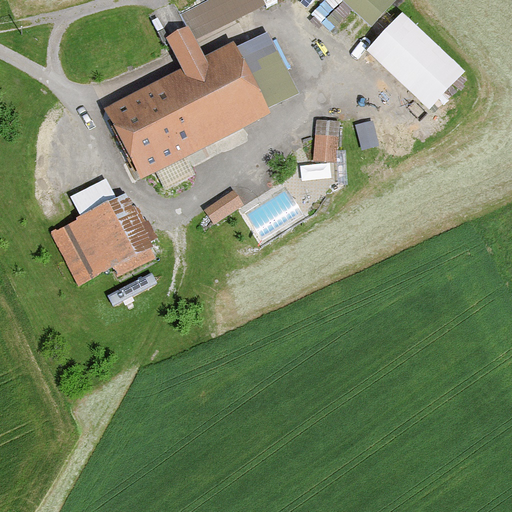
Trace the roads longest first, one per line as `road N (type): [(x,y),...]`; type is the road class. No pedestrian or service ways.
road 1 (track): [(356,74),(191,202),(166,209),(120,180),(67,93),(0,51)]
road 2 (track): [(179,207),(178,306),(117,440),(69,511)]
